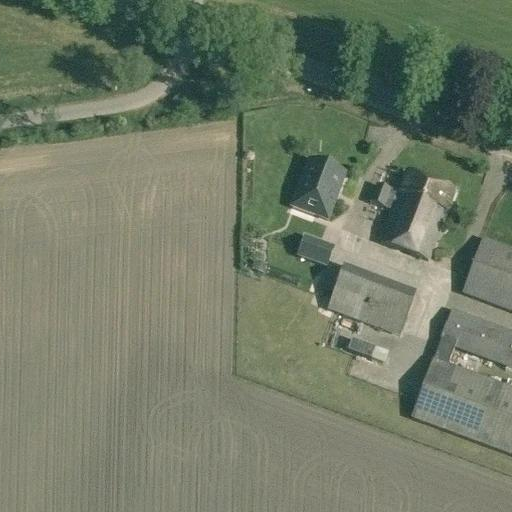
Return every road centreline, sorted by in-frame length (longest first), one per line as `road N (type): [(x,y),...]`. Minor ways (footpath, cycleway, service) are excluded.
road 1 (tertiary): [(195,24),(511,145)]
road 2 (unclassified): [(0,122),(129,104),(165,85),(195,24)]
